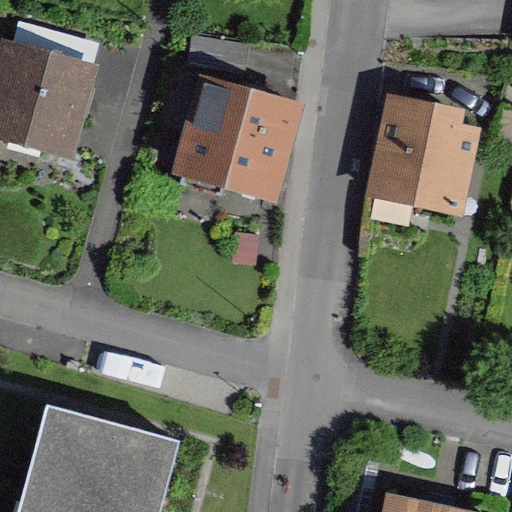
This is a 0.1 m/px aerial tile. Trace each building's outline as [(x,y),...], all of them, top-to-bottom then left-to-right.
[(91,43),(20,24),(0,97),(0,129),(63,146),(91,43)] [(198,38),(193,66),(243,74),(248,46),(198,38)] [(291,110),(209,87),(182,185),(221,196),(226,181),(268,193),(291,110)] [(474,133),(390,115),(373,194),(457,212),(474,133)] [(158,511),(178,442),(65,412),(37,511),(158,511)] [(357,457),(346,511),(347,511),(369,511),(380,462),(357,457)]
